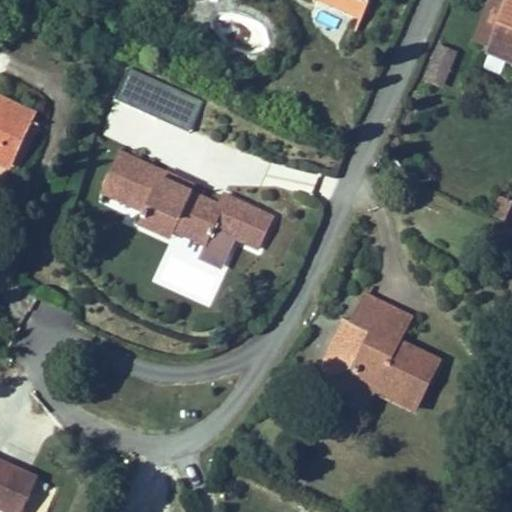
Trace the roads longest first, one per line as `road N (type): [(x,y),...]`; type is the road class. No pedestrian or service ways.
road 1 (residential): [(252,350),(197,372),(144,365),(63,327),(49,328),(40,344),(37,368),(51,393),(145,441),(190,433),(230,400)]
road 2 (residential): [(427,0),(292,307),(252,350)]
